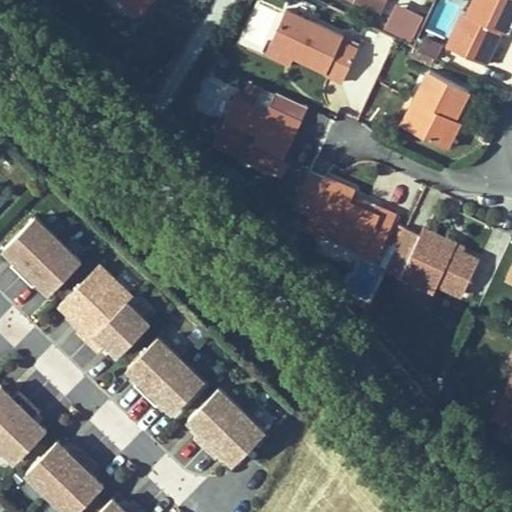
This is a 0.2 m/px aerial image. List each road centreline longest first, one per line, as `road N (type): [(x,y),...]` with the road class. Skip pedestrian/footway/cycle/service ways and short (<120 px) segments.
road 1 (tertiary): [(479,511),(407,425),(130,151)]
road 2 (residential): [(0,346),(19,326),(210,509)]
road 3 (tertiary): [(130,151),(0,18)]
road 4 (residential): [(222,0),(130,151)]
road 5 (residential): [(494,196),(460,200),(331,160)]
